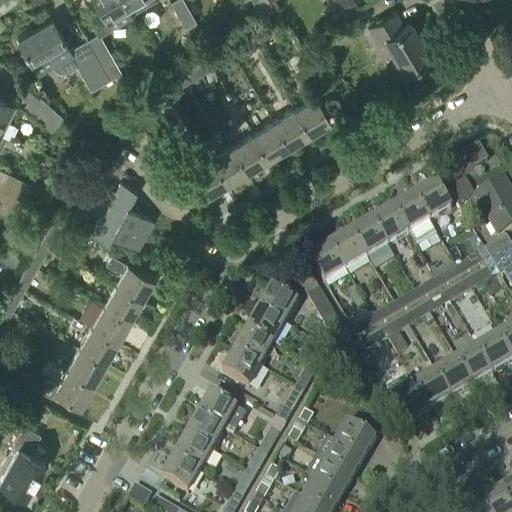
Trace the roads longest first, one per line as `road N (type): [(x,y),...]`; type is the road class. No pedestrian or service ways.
road 1 (residential): [(83,511),(245,236),(501,86)]
road 2 (residential): [(376,511),(396,479),(511,421)]
